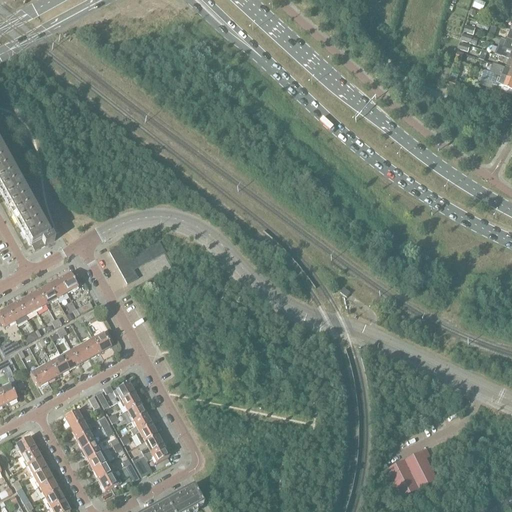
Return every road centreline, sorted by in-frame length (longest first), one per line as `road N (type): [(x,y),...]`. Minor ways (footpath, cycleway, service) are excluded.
road 1 (unclassified): [(511,401),(284,303),(213,237),(182,220),(130,220),(80,243)]
road 2 (primary): [(511,211),(410,146),(250,0)]
road 3 (primary): [(281,74),(421,195),(511,244)]
road 4 (track): [(506,142),(401,77),(330,0)]
road 5 (residential): [(114,511),(197,464),(139,354)]
road 6 (residential): [(139,354),(80,243)]
